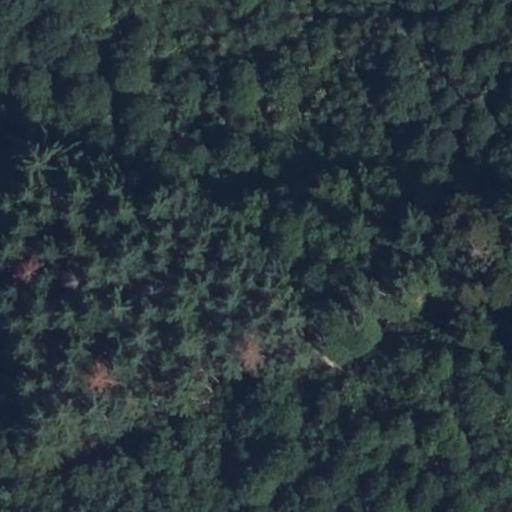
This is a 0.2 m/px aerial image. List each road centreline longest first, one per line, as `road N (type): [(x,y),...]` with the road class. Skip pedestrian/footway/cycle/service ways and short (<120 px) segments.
road 1 (track): [(0,123),(165,192),(337,367),(407,409),(511,449)]
road 2 (track): [(511,221),(478,308),(427,317),(337,367),(240,388),(56,467),(0,471)]
